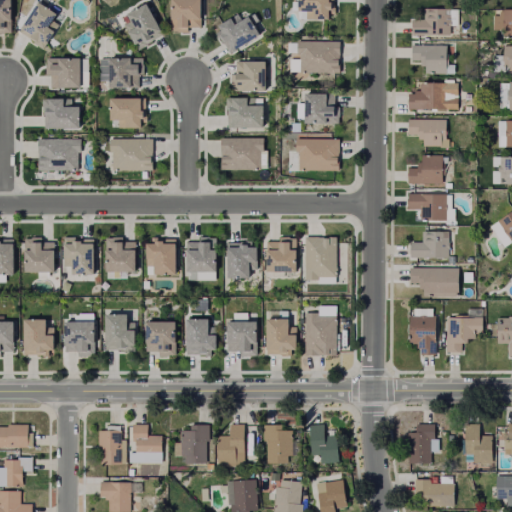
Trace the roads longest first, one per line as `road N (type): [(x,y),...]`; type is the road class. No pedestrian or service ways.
road 1 (residential): [(388,511),(367,395),(374,0)]
road 2 (tertiary): [(0,396),(511,398)]
road 3 (residential): [(0,205),(370,205)]
road 4 (residential): [(0,205),(0,75)]
road 5 (residential): [(189,205),(188,79)]
